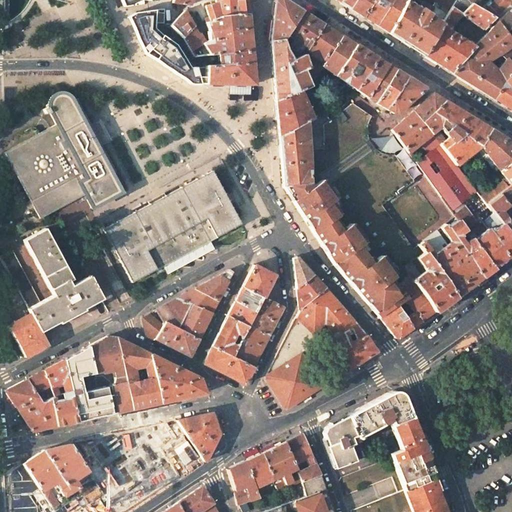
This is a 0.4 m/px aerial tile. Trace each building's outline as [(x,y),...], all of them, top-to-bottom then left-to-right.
[(210,21),(246,14),(244,0),(212,0),(212,3),(206,5),(205,6),(209,17),(204,18),(205,20),(206,22),(210,21)] [(273,0),(271,18),(269,41),(283,41),(286,35),(302,11),(284,0),(273,0)] [(340,0),(339,2),(344,5),(348,8),(353,0),(340,0)] [(353,0),(348,8),(355,12),(361,16),(372,0),(353,0)] [(372,0),(361,16),(368,21),(375,25),(388,0),(372,0)] [(388,0),(375,25),(381,29),(387,33),(404,0),(388,0)] [(416,7),(405,0),(404,0),(387,33),(405,44),(422,55),(440,25),(441,22),(427,14),(421,9),(418,8),(416,7)] [(433,0),(435,1),(449,10),(451,6),(454,0),(433,0)] [(454,0),(451,6),(462,13),(472,2),(473,3),(476,0),(454,0)] [(511,5),(511,0),(485,0),(478,7),(492,15),(496,21),(510,7),(511,5)] [(449,10),(435,1),(427,14),(441,22),(449,10)] [(473,3),(472,2),(462,13),(461,14),(466,19),(476,25),(483,30),(492,15),(478,7),(473,3)] [(462,13),(451,6),(449,10),(441,22),(440,25),(448,30),(461,14),(462,13)] [(511,8),(510,7),(496,21),(496,22),(509,38),(511,34),(511,8)] [(184,11),(168,28),(182,38),(193,25),(184,11)] [(313,18),(302,11),(286,35),(292,39),(289,45),(290,48),(298,53),(302,46),(307,49),(323,25),(313,18)] [(210,21),(206,22),(208,31),(207,31),(207,39),(208,39),(203,42),(202,43),(209,55),(217,54),(226,53),(250,51),(246,14),(210,21)] [(496,21),(492,15),(483,30),(487,33),(496,22),(496,21)] [(472,87),(492,99),(511,71),(511,41),(509,38),(496,22),(487,33),(475,44),(473,46),(451,73),(472,87)] [(193,25),(182,38),(193,56),(209,55),(202,43),(203,42),(193,25)] [(341,36),(323,25),(307,49),(307,50),(325,61),(341,36)] [(448,30),(440,25),(422,55),(437,64),(451,73),(473,46),(471,45),(466,42),(455,34),(448,30)] [(153,26),(137,39),(144,53),(163,66),(170,50),(182,38),(168,28),(160,35),(153,26)] [(348,40),(341,36),(325,61),(322,66),(334,75),(355,44),(348,40)] [(285,48),(283,41),(269,41),(271,70),(292,59),(285,48)] [(365,51),(355,44),(334,75),(343,81),(365,51)] [(179,56),(170,50),(163,66),(174,73),(184,66),(179,56)] [(304,54),(314,78),(318,72),(319,70),(322,66),(325,61),(307,50),(304,54)] [(218,64),(205,66),(205,77),(205,84),(253,85),(250,51),(226,53),(227,63),(218,64)] [(370,54),(365,51),(343,81),(356,89),(375,58),(370,54)] [(226,53),(217,54),(218,64),(227,63),(226,53)] [(184,66),(174,73),(183,79),(200,68),(205,66),(218,64),(217,54),(209,55),(193,56),(184,66)] [(304,54),(292,59),(271,70),(273,85),(274,99),(303,89),(309,87),(308,83),(314,78),(304,54)] [(381,61),(375,58),(356,89),(366,97),(386,64),(381,61)] [(386,64),(366,97),(373,102),(394,69),(390,67),(386,64)] [(200,68),(183,79),(189,84),(197,84),(197,80),(205,77),(205,66),(200,68)] [(394,69),(373,102),(384,108),(406,77),(400,73),(394,69)] [(511,71),(492,99),(508,109),(511,111),(511,71)] [(406,77),(384,108),(392,113),(394,113),(396,113),(396,112),(397,112),(424,89),(423,88),(416,83),(406,77)] [(311,92),(309,87),(303,89),(306,97),(311,108),(316,118),(322,115),(318,107),(311,92)] [(306,97),(303,89),(274,99),(276,118),(277,136),(305,123),(311,121),(316,118),(311,108),(308,110),(303,98),(306,97)] [(55,124),(51,127),(3,152),(39,218),(84,194),(91,208),(121,192),(120,191),(97,147),(86,127),(71,99),(69,96),(66,94),(62,93),(60,93),(57,93),(53,95),(50,97),(49,99),(48,102),(47,105),(47,106),(55,124)] [(432,93),(412,111),(420,122),(443,100),(438,97),(434,94),(432,93)] [(466,115),(443,100),(420,122),(430,134),(439,145),(443,149),(455,165),(470,153),(472,152),(478,148),(490,129),(466,115)] [(411,249),(379,205),(412,182),(392,154),(386,154),(382,153),(375,149),(370,143),(367,136),(366,128),(368,120),(370,116),(352,104),(336,116),(338,119),(331,124),(324,113),(322,115),(316,118),(311,121),(313,149),(307,149),(308,170),(308,182),(281,186),(286,195),(290,200),(298,213),(327,256),(333,265),(364,301),(378,317),(394,306),(406,297),(397,283),(406,276),(408,275),(408,272),(405,267),(411,262),(416,258),(423,253),(418,246),(419,246),(418,245),(411,249)] [(420,122),(412,111),(391,130),(408,153),(419,143),(430,134),(420,122)] [(98,120),(86,127),(97,147),(109,141),(98,120)] [(308,170),(307,149),(307,141),(305,123),(277,136),(279,161),(281,186),(308,182),(308,170)] [(480,155),(488,164),(496,173),(511,162),(506,158),(511,153),(511,143),(505,139),(490,129),(478,148),(480,155)] [(439,145),(430,134),(419,143),(428,154),(431,158),(439,152),(434,149),(439,145)] [(480,155),(478,148),(472,152),(474,156),(473,157),(474,159),(480,155)] [(455,165),(443,149),(439,152),(457,178),(463,174),(455,165)] [(457,178),(439,152),(431,158),(428,161),(447,186),(457,178)] [(511,153),(506,158),(511,162),(496,173),(502,180),(507,187),(510,185),(511,187),(511,153)] [(488,164),(480,155),(474,159),(481,168),(488,164)] [(447,186),(428,161),(419,168),(437,193),(447,186)] [(149,204),(102,229),(131,282),(240,224),(212,170),(210,171),(208,172),(202,175),(199,177),(195,179),(186,184),(165,195),(164,193),(156,197),(147,201),(149,204)] [(466,178),(463,174),(457,178),(447,186),(437,193),(442,199),(452,191),(461,203),(472,195),(476,191),(466,178)] [(486,193),(471,175),(466,178),(476,191),(481,197),(486,193)] [(507,187),(502,180),(486,193),(481,197),(486,203),(498,193),(507,187)] [(498,193),(511,211),(511,187),(510,185),(507,187),(498,193)] [(481,197),(476,191),(472,195),(489,216),(493,213),(486,203),(481,197)] [(501,224),(511,237),(511,211),(498,193),(486,203),(493,213),(501,224)] [(485,227),(475,212),(472,215),(464,206),(453,215),(457,220),(493,268),(500,263),(507,258),(489,233),(485,227)] [(501,224),(493,213),(489,216),(487,217),(491,222),(496,228),(501,224)] [(446,228),(481,277),(487,273),(493,268),(457,220),(456,221),(447,227),(446,228)] [(496,228),(491,222),(485,227),(489,233),(496,228)] [(511,254),(511,237),(501,224),(496,228),(489,233),(507,258),(511,254)] [(446,228),(444,225),(440,228),(451,242),(447,244),(437,231),(419,246),(418,246),(423,253),(432,265),(454,296),(468,287),(481,277),(446,228)] [(44,228),(23,240),(42,277),(64,265),(44,228)] [(12,250),(0,256),(0,257),(9,276),(25,304),(28,308),(40,302),(12,250)] [(423,253),(416,258),(425,271),(432,265),(423,253)] [(292,258),(295,288),(312,275),(296,256),(292,258)] [(415,267),(411,262),(405,267),(408,272),(415,267)] [(262,297),(273,275),(252,264),(241,286),(262,297)] [(64,265),(42,277),(52,295),(74,284),(71,279),(64,265)] [(454,296),(432,265),(425,271),(420,274),(414,278),(412,279),(419,288),(433,311),(444,304),(454,296)] [(228,269),(193,289),(217,301),(232,272),(228,269)] [(312,275),(295,288),(298,310),(299,309),(324,288),(312,275)] [(433,311),(419,288),(412,279),(410,277),(408,275),(406,276),(397,283),(406,297),(394,306),(403,318),(414,310),(421,320),(427,316),(433,311)] [(255,312),(262,297),(241,286),(234,301),(255,312)] [(299,309),(295,317),(313,334),(324,322),(335,336),(355,325),(346,313),(324,288),(299,309)] [(191,304),(211,312),(217,301),(193,289),(177,298),(191,304)] [(268,335),(283,307),(270,301),(262,297),(255,312),(247,325),(268,335)] [(177,298),(156,309),(163,321),(177,328),(191,304),(177,298)] [(226,316),(247,326),(247,325),(255,312),(234,301),(226,316)] [(191,304),(177,328),(198,338),(211,312),(191,304)] [(411,327),(403,318),(394,306),(378,317),(386,328),(393,338),(397,338),(402,334),(411,327)] [(421,320),(414,310),(403,318),(411,327),(415,324),(421,320)] [(18,319),(7,325),(11,332),(19,347),(20,350),(24,357),(47,344),(40,331),(30,313),(18,319)] [(149,313),(141,317),(145,335),(154,339),(161,324),(149,313)] [(231,357),(247,326),(226,316),(211,346),(231,357)] [(295,317),(265,375),(265,378),(283,408),(287,408),(322,386),(301,354),(320,342),(313,334),(295,317)] [(161,324),(154,339),(189,356),(198,338),(177,328),(163,321),(161,324)] [(247,326),(231,357),(252,367),(268,335),(247,325),(247,326)] [(365,335),(364,336),(355,325),(335,336),(329,340),(346,370),(376,351),(365,335)] [(123,372),(115,337),(107,336),(88,345),(95,375),(115,371),(116,373),(123,372)] [(123,372),(124,377),(126,383),(131,409),(160,403),(150,353),(115,337),(123,372)] [(66,358),(63,359),(68,382),(70,390),(77,421),(105,415),(117,412),(112,388),(84,394),(80,379),(95,375),(88,345),(81,349),(81,350),(66,358)] [(202,363),(244,384),(252,367),(231,357),(211,346),(202,363)] [(160,403),(204,393),(199,377),(150,353),(160,403)] [(68,382),(63,359),(43,370),(49,386),(53,396),(59,394),(56,386),(63,384),(68,382)] [(49,386),(43,370),(26,379),(35,391),(49,386)] [(126,383),(124,377),(117,379),(115,379),(116,385),(112,387),(112,388),(117,412),(131,409),(126,383)] [(35,391),(26,379),(4,390),(17,409),(31,431),(57,426),(50,397),(41,401),(38,396),(35,391)] [(77,421),(70,390),(64,392),(59,394),(53,396),(50,397),(57,426),(77,421)] [(388,392),(345,415),(354,435),(355,437),(388,419),(390,425),(410,417),(402,397),(388,392)] [(218,434),(211,412),(176,420),(204,462),(218,434)] [(354,435),(345,415),(328,424),(323,438),(334,468),(355,460),(348,444),(351,443),(349,436),(354,435)] [(389,454),(411,511),(444,511),(436,492),(439,491),(410,417),(390,425),(399,448),(400,449),(389,454)] [(69,479),(76,490),(71,492),(64,496),(59,505),(53,508),(39,488),(22,464),(9,473),(10,511),(127,511),(204,462),(176,420),(70,444),(86,468),(69,479)] [(314,463),(301,433),(283,442),(294,468),(295,471),(295,472),(314,463)] [(294,468),(283,442),(260,453),(271,479),(280,475),(287,471),(294,468)] [(86,468),(70,444),(44,449),(71,492),(76,490),(69,479),(86,468)] [(373,454),(369,447),(361,450),(364,457),(364,458),(373,454)] [(71,492),(44,449),(22,464),(39,488),(53,480),(64,496),(71,492)] [(264,483),(271,480),(271,479),(260,453),(243,461),(253,488),(254,487),(264,483)] [(253,488),(243,461),(226,469),(233,490),(244,486),(245,489),(250,501),(258,497),(254,487),(253,488)] [(319,475),(314,463),(295,472),(300,482),(312,477),(319,475)] [(289,475),(287,471),(280,475),(282,478),(285,487),(293,484),(289,475)] [(289,475),(293,484),(297,483),(300,482),(295,472),(295,471),(289,475)] [(324,511),(312,477),(300,482),(297,483),(308,511),(324,511)] [(278,490),(285,487),(282,478),(272,482),(276,491),(278,490)] [(272,482),(271,480),(264,483),(268,493),(276,491),(272,482)] [(268,493),(264,483),(254,487),(258,497),(264,495),(268,493)] [(197,511),(212,503),(201,486),(176,502),(180,511),(197,511)] [(250,501),(245,489),(234,493),(236,504),(236,506),(250,501)] [(49,490),(44,493),(53,508),(59,505),(49,490)] [(284,511),(278,490),(276,491),(268,493),(264,495),(268,511),(284,511)] [(268,511),(264,495),(258,497),(250,501),(252,511),(268,511)] [(180,511),(176,502),(161,511),(180,511)] [(216,511),(212,503),(197,511),(216,511)]
